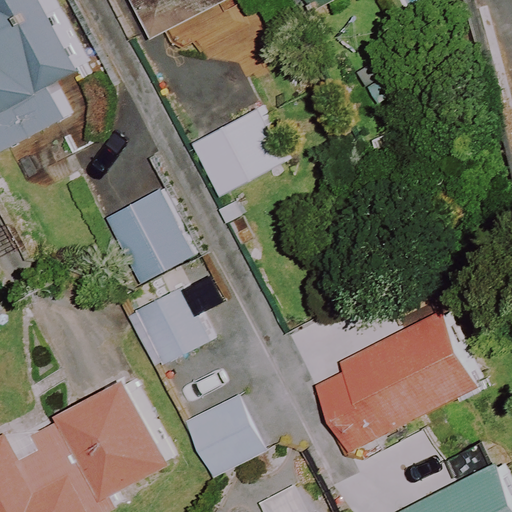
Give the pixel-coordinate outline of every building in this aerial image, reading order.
[(88,67),(51,0),(0,0),(0,145),(3,152),(71,116),(55,85),(88,67)] [(222,0),(136,0),(152,33),(222,0)] [(337,0),(310,0),(315,9),(337,0)] [(281,61),(267,34),(229,54),(243,81),(281,61)] [(288,163),(261,109),(195,142),(222,196),(288,163)] [(196,255),(163,191),(112,218),(146,281),(196,255)] [(215,340),(188,287),(130,316),(157,369),(215,340)] [(493,380),(455,305),(314,376),(352,451),(493,380)] [(21,435),(18,429),(7,434),(0,438),(0,511),(115,511),(124,508),(117,495),(178,462),(132,375),(64,412),(21,435)] [(270,450),(242,395),(189,422),(217,477),(270,450)] [(511,511),(511,471),(506,459),(400,511),(511,511)]
